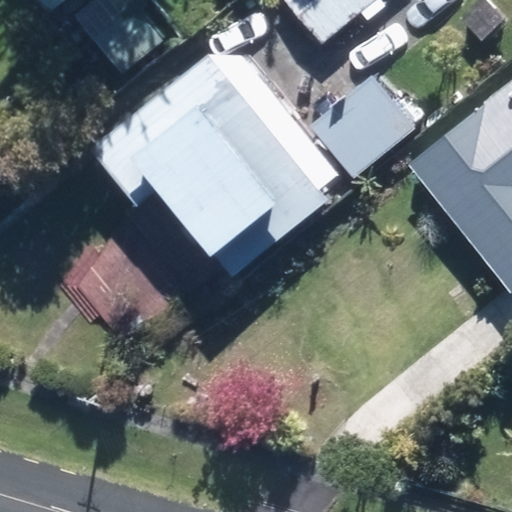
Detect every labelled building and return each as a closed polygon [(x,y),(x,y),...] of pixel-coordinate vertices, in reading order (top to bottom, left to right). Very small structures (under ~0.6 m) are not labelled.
[(56,0),(65,11),(78,0),(56,0)] [(303,0),(338,42),(389,0),(303,0)] [(134,3),(96,35),(123,68),(162,36),(134,3)] [(192,174),(250,248),(297,210),(311,228),(347,199),(312,154),(328,141),(259,54),(242,67),(229,49),(115,142),(161,199),(192,174)] [(511,70),(419,147),(511,260),(511,70)] [(323,122),(367,176),(430,126),(387,71),(323,122)] [(182,305),(117,235),(62,285),(127,355),(182,305)]
